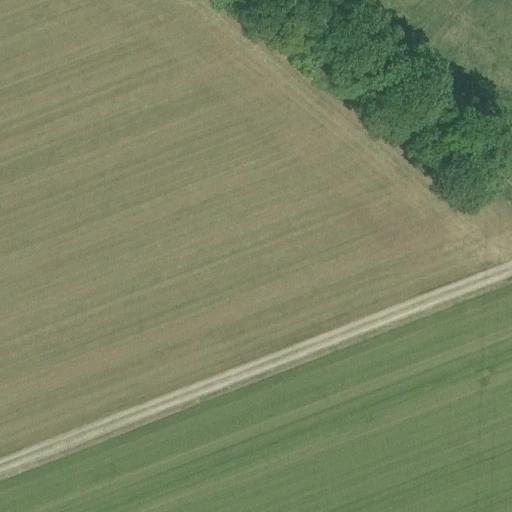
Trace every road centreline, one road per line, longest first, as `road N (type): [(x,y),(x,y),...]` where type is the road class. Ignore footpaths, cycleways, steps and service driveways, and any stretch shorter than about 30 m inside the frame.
road 1 (track): [(511,268),(0,467)]
road 2 (track): [(511,178),(293,0)]
